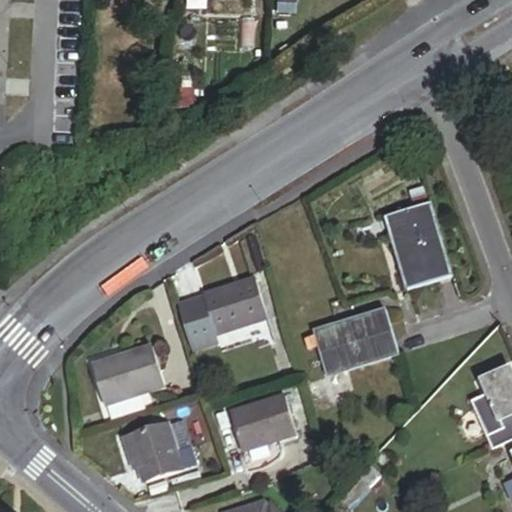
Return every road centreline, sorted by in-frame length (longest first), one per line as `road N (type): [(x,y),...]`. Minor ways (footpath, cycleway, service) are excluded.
road 1 (tertiary): [(427,64),(74,286),(0,358)]
road 2 (residential): [(427,64),(511,298)]
road 3 (tertiary): [(0,429),(90,511)]
road 4 (unknown): [(510,294),(400,342)]
